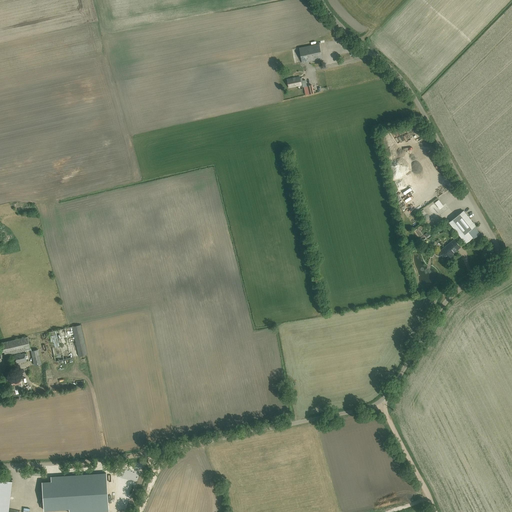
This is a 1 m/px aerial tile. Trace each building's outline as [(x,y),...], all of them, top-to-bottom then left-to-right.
[(302,62),(322,58),(319,44),(299,48),(302,62)] [(289,87),(301,85),(300,77),(287,79),(289,87)] [(399,190),(409,186),(408,183),(400,185),(399,183),(400,183),(399,180),(396,181),(399,190)] [(440,193),(441,195),(449,191),(447,187),(443,189),(444,191),(440,193)] [(463,211),(449,222),(465,243),(472,238),(473,239),(479,234),(474,226),(475,226),(463,211)] [(453,252),(460,247),(454,239),(437,252),(437,253),(438,255),(439,255),(442,253),(447,259),(453,255),(451,253),(453,252)] [(72,327),(79,356),(87,354),(81,325),(72,327)] [(0,342),(0,352),(4,352),(5,355),(31,349),(28,336),(0,342)] [(31,351),(34,367),(42,365),(38,350),(31,351)] [(20,354),(14,355),(16,363),(27,361),(25,353),(20,354)] [(20,377),(11,379),(13,390),(22,388),(20,377)] [(69,511),(87,511),(108,511),(106,473),(51,476),(52,481),(42,482),(44,510),(69,508),(69,511)] [(8,511),(12,482),(0,480),(0,511),(8,511)]
